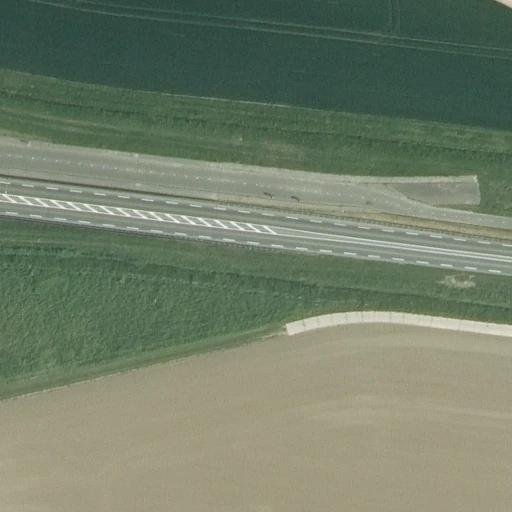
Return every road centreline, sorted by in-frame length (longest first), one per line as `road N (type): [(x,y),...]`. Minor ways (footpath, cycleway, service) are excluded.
road 1 (track): [(0,395),(356,316),(511,331)]
road 2 (track): [(0,114),(319,159),(352,170),(364,198)]
road 3 (track): [(332,256),(300,266),(0,236)]
road 4 (primary): [(212,224),(511,260)]
road 5 (primary): [(212,224),(0,198)]
